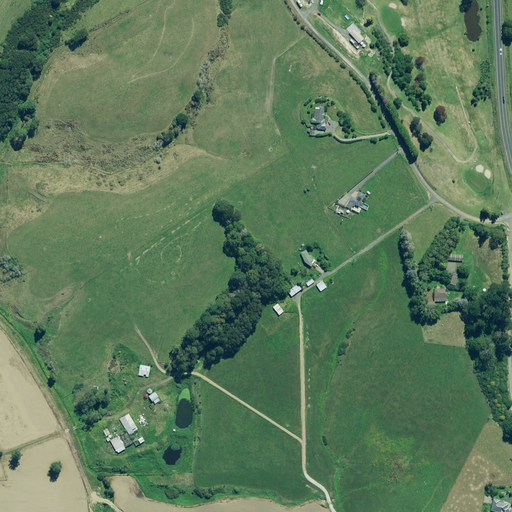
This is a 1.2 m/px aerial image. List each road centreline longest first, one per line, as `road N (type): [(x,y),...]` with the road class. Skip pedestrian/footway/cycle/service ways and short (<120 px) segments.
road 1 (unclassified): [(511,216),(474,219),(437,197),(361,74),(291,0)]
road 2 (trunk): [(497,0),(511,163)]
